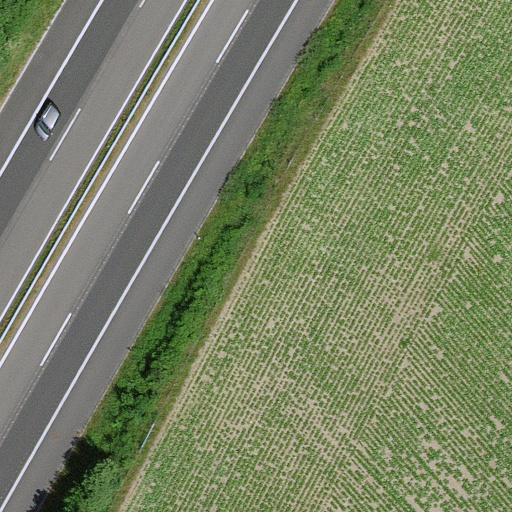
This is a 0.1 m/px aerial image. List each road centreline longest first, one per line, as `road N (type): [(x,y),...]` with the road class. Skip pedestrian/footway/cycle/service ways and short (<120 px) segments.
road 1 (motorway): [(0,439),(254,0)]
road 2 (motorway): [(144,0),(0,247)]
